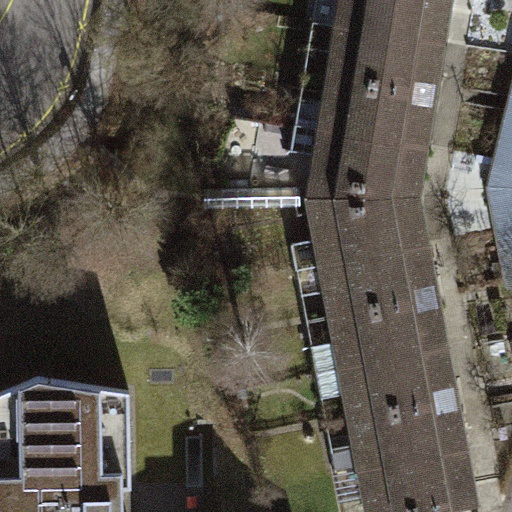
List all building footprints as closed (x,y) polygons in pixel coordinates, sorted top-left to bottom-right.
[(331,0),(325,35),(433,50),(441,0),(331,0)] [(325,35),(319,83),(426,102),(433,50),(325,35)] [(311,138),(414,156),(426,102),(319,83),(311,138)] [(511,89),(490,177),(508,267),(511,266),(511,89)] [(302,207),(405,206),(414,156),(311,138),(303,196),(302,207)] [(313,272),(415,250),(405,206),(302,207),(313,272)] [(324,326),(426,304),(415,250),(313,272),(324,326)] [(335,377),(438,355),(426,304),(324,326),(335,377)] [(346,429),(450,406),(438,355),(335,377),(346,429)] [(22,370),(0,380),(0,511),(126,511),(125,384),(22,370)] [(235,511),(235,486),(177,488),(177,376),(125,384),(126,511),(235,511)] [(357,481),(463,457),(450,406),(346,429),(357,481)] [(363,511),(443,511),(474,505),(463,457),(357,481),(363,511)]
